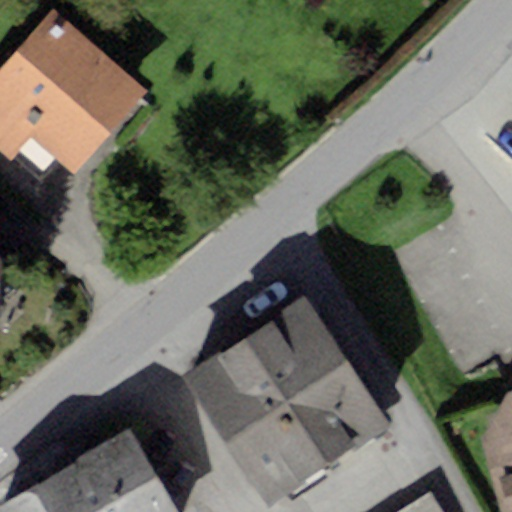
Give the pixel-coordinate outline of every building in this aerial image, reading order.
[(78,15),(0,98),(0,146),(69,209),(172,101),(78,15)] [(0,375),(42,335),(38,264),(0,226),(0,375)] [(333,293),(196,382),(249,459),(382,373),(333,293)] [(382,373),(249,459),(283,511),(300,511),(418,438),(382,373)] [(211,511),(165,426),(12,511),(211,511)] [(410,511),(444,511),(436,497),(410,511)]
